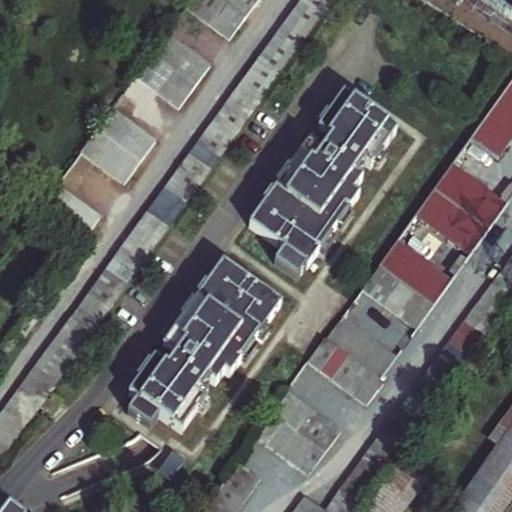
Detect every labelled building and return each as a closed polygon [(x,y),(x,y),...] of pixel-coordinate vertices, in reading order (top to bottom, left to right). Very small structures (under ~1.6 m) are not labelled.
[(280,33),(272,44),(263,56),(254,69),(246,81),(238,91),(232,100),(229,104),(221,116),(212,128),(203,140),(195,151),(187,163),(178,176),(169,187),(161,199),(152,211),(145,221),(142,225),(137,233),(128,245),(120,256),(113,267),(103,281),(94,293),(85,305),(77,316),(25,389),(0,424),(0,470),(47,405),(100,332),(108,321),(116,309),(125,297),(135,283),(143,273),(151,261),(160,249),(168,238),(175,228),(184,215),(193,204),(201,192),(210,180),(218,168),(227,156),(228,154),(235,145),(244,132),(252,121),(261,108),(269,97),(278,85),(287,73),(295,61),(303,50),(312,37),(321,24),(330,12),(338,0),(303,0),(298,7),(289,21),(280,33)] [(194,0),(191,4),(202,13),(212,20),(223,28),(232,35),(249,12),(257,0),(194,0)] [(511,0),(466,0),(511,27),(511,0)] [(212,64),(214,60),(204,53),(193,45),(183,38),(172,30),(156,52),(148,63),(141,73),(152,81),(162,88),(174,96),(183,103),(198,82),(212,64)] [(511,135),(511,78),(476,130),(503,149),(511,135)] [(91,143),(122,165),(132,173),(148,151),(164,129),(122,100),(91,143)] [(364,112),(347,100),(332,121),(327,117),(319,129),(324,133),(321,137),(322,137),(314,148),(313,148),(294,175),(289,172),(276,189),(281,193),(277,198),(272,195),(264,207),(268,210),(253,233),(287,257),(278,270),(301,286),(310,273),(312,275),(323,259),(327,263),(340,245),(335,242),(340,234),(345,238),(357,221),(352,217),(363,202),(357,198),(366,185),(361,181),(369,170),(374,174),(377,171),(381,174),(390,162),(385,159),(400,138),(391,132),(396,125),(369,105),(364,112)] [(458,156),(422,207),(475,245),(511,193),(458,156)] [(85,238),(93,227),(109,205),(67,176),(52,197),(43,209),(85,238)] [(429,309),(446,285),(393,248),(376,272),(429,309)] [(511,260),(421,387),(444,404),(511,309),(511,260)] [(286,312),(226,270),(210,293),(205,290),(196,301),(201,305),(197,311),(192,307),(180,324),(185,328),(165,356),(166,356),(158,367),(157,367),(153,372),(149,369),(136,386),(141,389),(131,404),(139,409),(130,422),(153,438),(162,425),(186,442),(201,419),(206,423),(214,411),(209,407),(211,405),(206,401),(214,389),(219,393),(228,381),(234,385),(245,370),(250,373),(262,356),(257,352),(262,346),(266,350),(275,338),(270,334),(286,312)] [(406,341),(353,304),(334,331),(387,368),(406,341)] [(370,392),(387,368),(334,331),(316,355),(370,392)] [(376,396),(393,373),(387,368),(370,392),(376,396)] [(320,462),(347,423),(298,387),(266,431),(316,467),(320,462)] [(410,450),(424,431),(435,415),(408,395),(331,501),(335,504),(346,511),(365,511),(366,511),(410,450)] [(65,407),(54,400),(44,415),(54,422),(65,407)] [(319,470),(351,425),(347,423),(320,462),(316,467),(319,470)] [(510,511),(511,510),(511,433),(454,511),(510,511)] [(366,511),(367,511),(407,511),(438,471),(410,450),(366,511)] [(240,511),(268,472),(248,458),(216,502),(229,511),(240,511)] [(174,466),(163,482),(175,491),(187,474),(174,466)] [(311,486),(292,511),(329,511),(335,504),(331,501),(311,486)] [(31,511),(16,500),(7,511),(31,511)] [(208,511),(229,511),(216,502),(208,511)]
